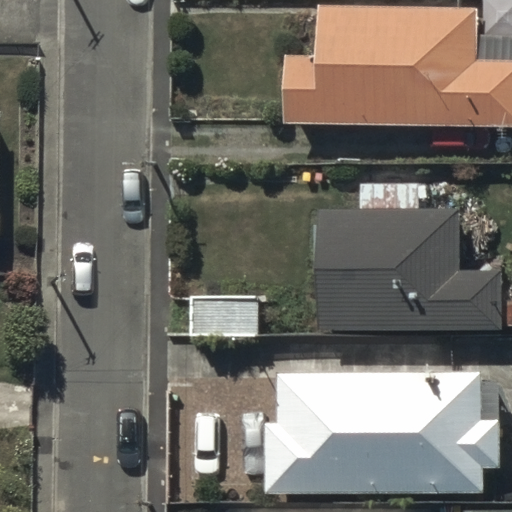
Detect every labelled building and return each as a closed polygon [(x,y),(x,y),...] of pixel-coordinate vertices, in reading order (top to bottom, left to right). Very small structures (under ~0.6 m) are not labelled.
[(480,5),(319,2),(318,54),(289,53),(288,121),(511,124),(511,60),(480,60),(480,5)] [(458,188),(315,188),(316,311),(502,310),(502,251),(458,251),(458,188)] [(193,297),(191,348),(261,350),(262,298),(193,297)] [(479,355),(277,356),(277,406),(264,406),(264,476),(481,475),(480,450),(500,450),(500,363),(479,363),(479,355)] [(424,511),(425,501),(237,502),(237,511),(424,511)]
